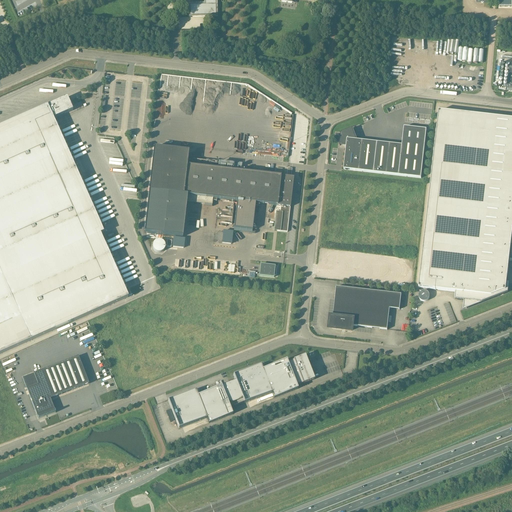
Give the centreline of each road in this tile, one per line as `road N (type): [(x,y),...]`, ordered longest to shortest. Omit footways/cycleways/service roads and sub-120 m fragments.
road 1 (secondary): [(171,464),(511,332)]
road 2 (unclassified): [(325,122),(248,72),(76,53),(0,84)]
road 3 (unclassified): [(301,340),(0,452)]
road 4 (unknown): [(353,347),(343,373),(185,433),(170,430),(156,391)]
road 5 (motorway): [(511,431),(305,511)]
road 6 (unclassified): [(325,122),(301,340)]
road 7 (unclassified): [(301,340),(396,352),(511,309)]
road 8 (unclassified): [(511,103),(404,91),(325,122)]
road 9 (motorway): [(337,511),(511,444)]
